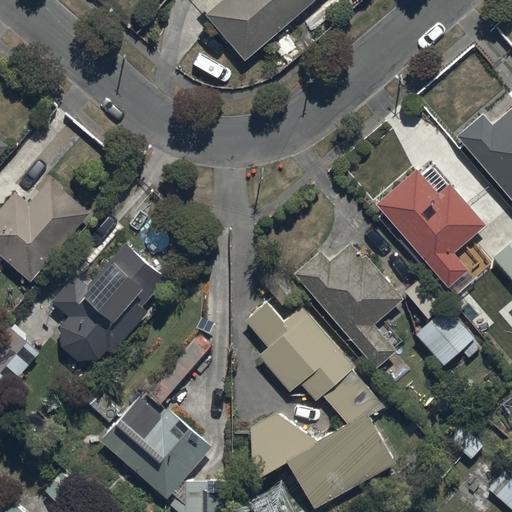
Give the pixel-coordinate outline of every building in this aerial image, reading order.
[(249,58),(315,0),(222,0),(208,12),(249,58)] [(484,112),(459,134),(511,194),(511,104),(493,122),(484,112)] [(0,154),(10,143),(0,133),(0,154)] [(418,168),(380,202),(451,284),(469,268),(454,251),(487,222),(435,162),(422,173),(418,168)] [(0,251),(32,278),(90,210),(50,176),(29,201),(15,190),(0,208),(0,251)] [(177,282),(126,238),(88,283),(76,273),(52,302),(68,315),(61,323),(62,343),(79,359),(101,357),(109,346),(114,350),(149,309),(144,305),(154,293),(162,301),(177,282)] [(321,248),(295,271),(379,367),(398,350),(395,347),(403,340),(384,317),(407,297),(369,254),(366,257),(352,241),(332,259),(321,248)] [(511,241),(496,256),(511,275),(511,241)] [(271,301),(248,320),(270,345),(260,354),(293,390),(302,382),(317,399),(323,393),(348,421),(322,437),(279,409),(252,424),(254,480),(292,458),(316,505),(398,463),(373,414),(387,405),(353,368),(356,365),(305,303),(286,319),(271,301)] [(448,306),(417,333),(444,363),(462,348),(472,359),(485,347),(448,306)] [(6,322),(0,328),(0,403),(43,357),(6,322)] [(93,380),(81,393),(110,419),(122,406),(93,380)] [(142,391),(102,437),(169,495),(213,444),(169,405),(164,410),(142,391)] [(466,423),(452,437),(472,457),(486,443),(466,423)] [(511,460),(489,488),(511,507),(511,460)] [(65,468),(46,488),(63,503),(82,483),(65,468)] [(233,511),(234,479),(187,479),(187,502),(180,494),(172,501),(182,511),(233,511)] [(32,511),(16,498),(2,511),(32,511)]
